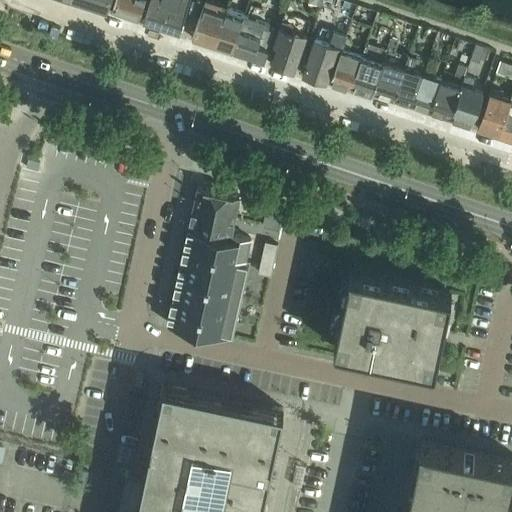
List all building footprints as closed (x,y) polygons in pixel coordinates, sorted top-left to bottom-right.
[(79,0),(107,9),(109,0),(79,0)] [(115,0),(112,11),(139,20),(145,0),(115,0)] [(150,0),(144,21),(180,33),(190,0),(150,0)] [(193,38),(214,45),(226,7),(205,0),(193,38)] [(226,7),(214,45),(233,51),(244,14),(228,8),(226,7)] [(244,14),(233,51),(234,51),(264,61),(268,48),(258,45),(264,27),(268,28),(270,23),(244,14)] [(291,14),(289,20),(283,18),(281,24),(274,46),(277,48),(271,64),(294,72),(307,32),(310,21),(291,14)] [(316,38),(305,73),(328,80),(339,45),(342,46),(346,35),(334,31),(330,42),(316,38)] [(383,62),(373,93),(394,100),(406,65),(398,63),(401,53),(395,51),(398,40),(391,37),(384,58),(383,62)] [(495,50),(476,44),(471,58),(489,64),(495,50)] [(330,83),(350,90),(363,55),(342,48),(330,83)] [(406,65),(394,100),(412,106),(424,71),(427,59),(416,56),(409,54),(406,65)] [(363,55),(350,90),(372,97),(373,93),(383,62),(363,55)] [(511,64),(500,60),(496,72),(511,77),(511,64)] [(442,77),(430,112),(450,119),(466,75),(468,65),(459,62),(452,81),(442,77)] [(424,71),(412,106),(430,112),(442,77),(435,75),(424,71)] [(466,75),(450,119),(471,125),(484,89),(472,85),(474,78),(466,75)] [(511,97),(490,90),(477,128),(498,135),(511,101),(511,97)] [(511,101),(498,135),(511,139),(511,101)] [(229,335),(241,278),(251,280),(255,260),(246,258),(251,238),(232,234),(240,195),(198,186),(169,322),(229,335)] [(268,202),(262,226),(279,229),(284,206),(268,202)] [(433,363),(449,288),(348,266),(332,342),(433,363)] [(261,511),(284,407),(266,403),(164,381),(162,393),(136,511),(261,511)] [(506,511),(511,489),(511,455),(421,436),(405,511),(506,511)] [(79,467),(77,479),(85,481),(87,469),(79,467)]
